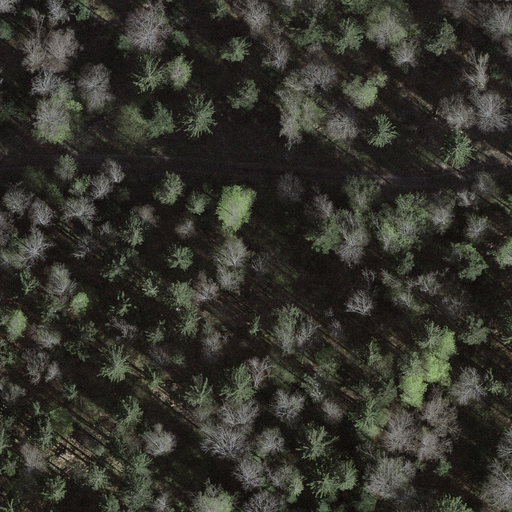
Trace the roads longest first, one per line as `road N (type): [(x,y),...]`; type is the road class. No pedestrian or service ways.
road 1 (track): [(511,159),(441,174),(369,176),(259,162),(0,159)]
road 2 (track): [(0,56),(181,0)]
